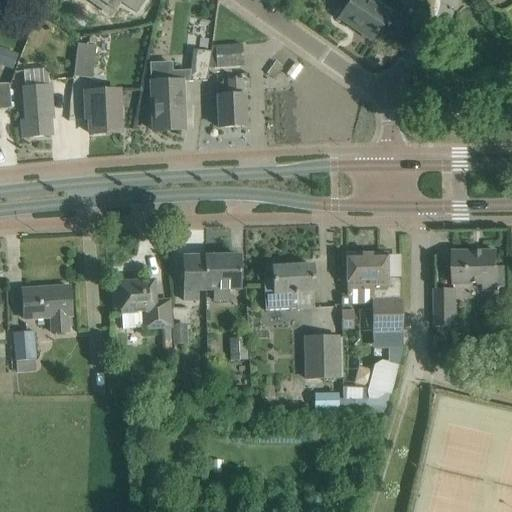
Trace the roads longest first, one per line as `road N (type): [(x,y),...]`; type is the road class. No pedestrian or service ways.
road 1 (primary): [(0,210),(212,195),(400,206)]
road 2 (primary): [(391,168),(0,192)]
road 3 (residential): [(377,90),(241,0)]
road 4 (track): [(411,383),(373,511)]
road 5 (primary): [(511,168),(391,168)]
